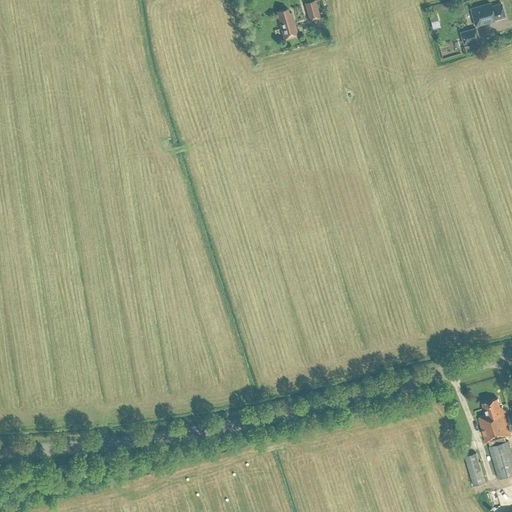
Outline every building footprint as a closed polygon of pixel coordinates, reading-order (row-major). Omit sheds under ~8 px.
[(314,0),(305,3),(310,20),(319,17),(314,0)] [(468,9),(468,8),(468,7),(467,6),(467,5),(466,4),(464,3),(463,3),(462,3),(461,3),(460,3),(459,4),(458,4),(458,5),(457,6),(457,7),(457,8),(457,9),(457,10),(458,12),(459,13),(460,14),(461,14),(462,14),(464,14),(465,14),(466,13),(466,12),(467,12),(467,11),(468,9)] [(475,25),(489,22),(489,20),(504,16),(501,4),(491,6),(490,3),(470,8),(475,25)] [(287,8),(276,11),(284,38),(297,34),(291,12),(288,13),(287,8)] [(478,39),(475,28),(460,32),(463,43),(478,39)] [(489,441),(505,436),(511,434),(503,408),(501,409),(498,397),(483,402),(486,414),(479,417),(486,442),(489,441)] [(506,440),(505,436),(489,441),(499,477),(511,473),(511,453),(508,440),(506,440)] [(488,444),(476,447),(485,477),(497,474),(488,444)] [(485,481),(477,452),(465,455),(473,484),(485,481)] [(511,511),(511,503),(492,509),(492,511),(511,511)]
